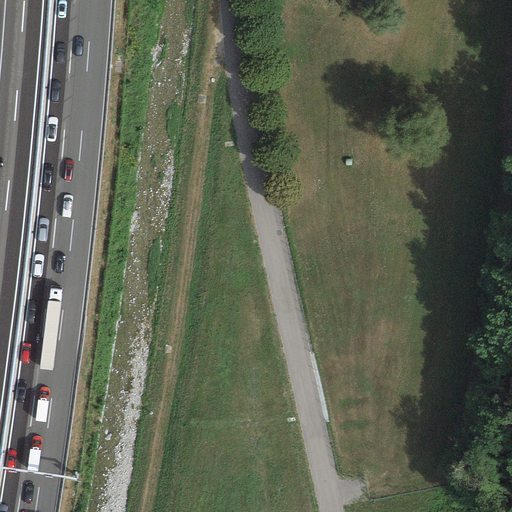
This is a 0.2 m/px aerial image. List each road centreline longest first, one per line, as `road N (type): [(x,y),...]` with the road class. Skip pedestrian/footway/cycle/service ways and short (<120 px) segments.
road 1 (unclassified): [(331,511),(238,107),(225,0)]
road 2 (motorway): [(23,511),(80,0)]
road 3 (track): [(137,511),(201,162),(206,72),(223,29)]
road 4 (motorway): [(18,0),(0,206)]
